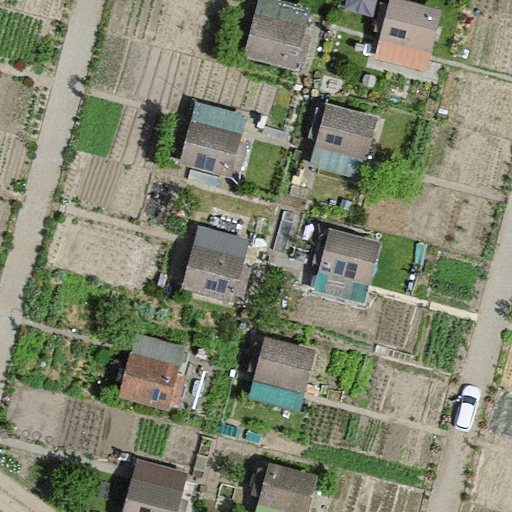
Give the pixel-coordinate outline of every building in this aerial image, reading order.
[(264,0),(260,18),(308,30),(313,12),(270,0),(264,0)] [(444,12),(396,0),(395,6),(388,35),(386,40),(434,52),(444,12)] [(385,3),(377,32),(388,35),(395,6),(385,3)] [(260,18),(249,57),(297,70),(299,64),(306,37),(308,30),(260,18)] [(307,66),(314,39),(306,37),(299,64),(307,66)] [(434,52),(386,40),(381,58),(429,70),(434,52)] [(195,125),(243,138),(248,119),(201,106),(195,125)] [(379,120),(332,108),(330,114),(323,142),(321,148),(369,160),(379,120)] [(320,111),(313,140),(323,142),(330,114),(320,111)] [(195,125),(185,164),(233,177),(234,172),(242,144),(243,138),(195,125)] [(242,174),(250,146),(242,144),(234,172),(242,174)] [(369,160),(321,148),(317,166),(364,178),(369,160)] [(198,250),(245,263),(250,244),(203,231),(198,250)] [(381,245),(335,233),(333,241),(326,268),(325,274),(371,286),(381,245)] [(323,239),(316,265),(326,268),(333,241),(323,239)] [(198,250),(187,289),(235,302),(236,297),(244,269),(245,263),(198,250)] [(244,299),(252,271),(244,269),(236,297),(244,299)] [(371,286),(325,274),(320,291),(366,303),(371,286)] [(134,357),(182,370),(187,351),(139,338),(134,357)] [(315,355),(269,343),(267,349),(261,376),(260,380),(306,392),(315,355)] [(257,347),(250,374),(261,376),(267,349),(257,347)] [(134,357),(123,397),(171,410),(173,404),(180,376),(182,370),(134,357)] [(181,406),(188,378),(180,376),(173,404),(181,406)] [(306,392),(260,380),(255,400),(301,412),(306,392)] [(135,482),(183,495),(188,476),(140,463),(135,482)] [(310,511),(319,480),(273,468),(271,474),(264,501),(263,504),(294,511),(310,511)] [(261,471),(254,498),(264,501),(271,474),(261,471)] [(135,482),(127,511),(178,511),(181,501),(183,495),(135,482)]
